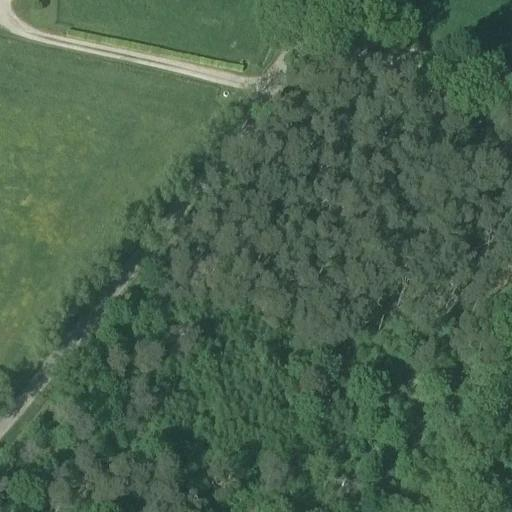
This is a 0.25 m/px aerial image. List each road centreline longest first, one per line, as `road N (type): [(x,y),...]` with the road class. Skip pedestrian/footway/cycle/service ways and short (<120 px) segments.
road 1 (unclassified): [(0,412),(268,93),(295,43)]
road 2 (unclassified): [(511,98),(295,43)]
